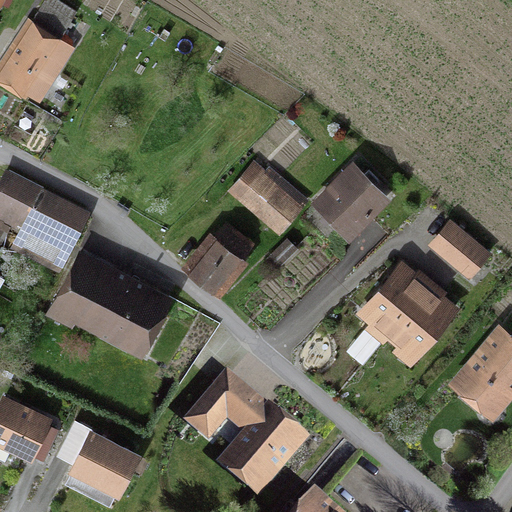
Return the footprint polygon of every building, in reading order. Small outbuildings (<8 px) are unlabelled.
[(66,24),(41,7),(0,71),(0,72),(28,91),(49,58),(45,55),(66,24)] [(250,164),(230,187),(279,228),(305,198),(269,168),(263,175),(250,164)] [(347,234),(385,195),(354,164),(316,202),(347,234)] [(87,212),(9,169),(0,185),(0,210),(70,246),(87,212)] [(450,222),(433,242),(469,273),(486,252),(450,222)] [(216,287),(249,247),(223,226),(190,267),(216,287)] [(0,257),(0,279),(9,263),(0,257)] [(140,351),(169,297),(129,276),(125,284),(75,259),(47,312),(69,323),(75,311),(105,326),(102,332),(140,351)] [(363,309),(389,331),(426,287),(400,265),(363,309)] [(426,287),(389,331),(415,352),(452,308),(426,287)] [(492,410),(511,386),(511,340),(499,330),(457,381),(492,410)] [(247,453),(234,468),(257,488),(300,438),(227,376),(190,419),(208,434),(226,412),(251,432),(239,446),(247,453)] [(0,457),(5,460),(11,445),(28,453),(45,417),(5,398),(0,409),(0,457)] [(91,431),(73,467),(117,489),(135,454),(91,431)] [(328,511),(315,501),(305,511),(328,511)]
